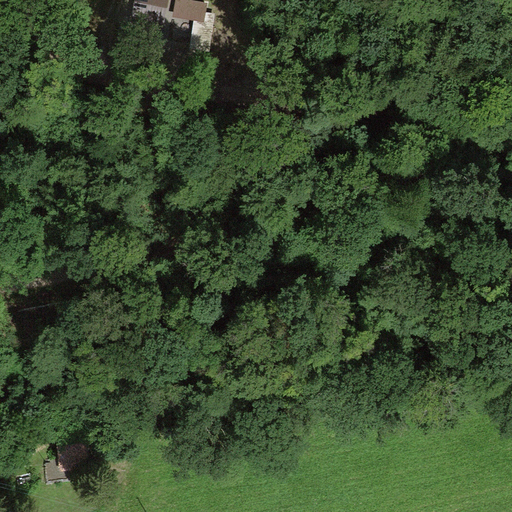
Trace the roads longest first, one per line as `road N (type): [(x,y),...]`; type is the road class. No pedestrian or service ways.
road 1 (track): [(511,138),(167,249),(0,283)]
road 2 (track): [(485,147),(463,132),(358,114),(109,84),(41,51),(22,0)]
